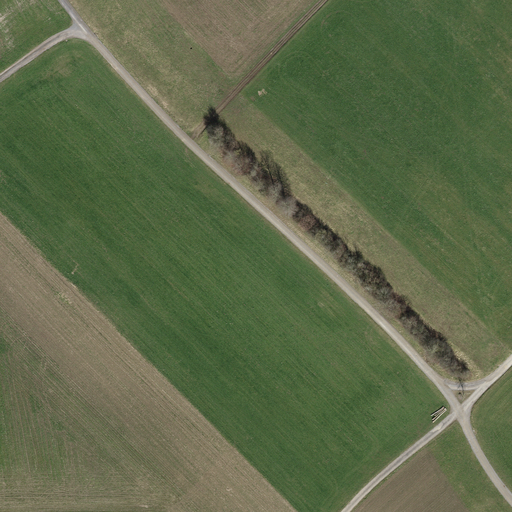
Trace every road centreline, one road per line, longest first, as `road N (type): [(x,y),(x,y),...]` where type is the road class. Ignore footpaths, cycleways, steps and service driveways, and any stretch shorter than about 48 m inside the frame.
road 1 (track): [(63,0),(178,137),(299,240),(419,360),(455,415)]
road 2 (track): [(320,0),(178,137)]
road 3 (track): [(455,415),(344,511)]
